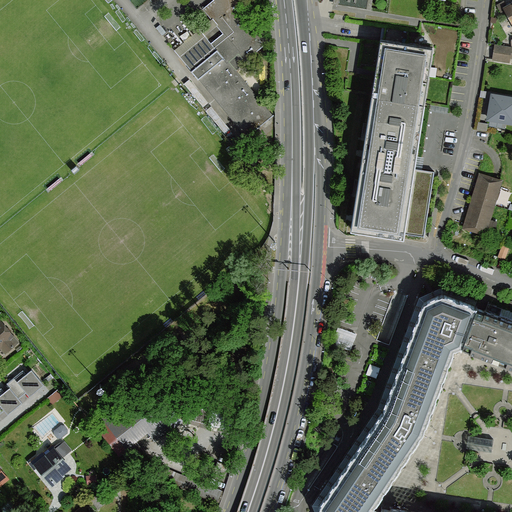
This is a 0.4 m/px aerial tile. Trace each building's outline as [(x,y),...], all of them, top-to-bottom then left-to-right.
[(205,35),(181,55),(245,134),(272,113),(236,68),(271,40),(238,0),(211,0),(201,8),(222,34),(211,42),(205,35)] [(371,0),(333,0),(333,2),(370,9),(371,0)] [(436,46),(384,38),(355,230),(408,237),(409,232),(427,235),(437,172),(417,169),(436,46)] [(509,62),(511,48),(496,45),(494,60),(509,62)] [(486,122),(511,124),(511,93),(489,91),(486,122)] [(495,179),(481,175),(466,225),(465,228),(486,234),(502,181),(495,179)] [(463,347),(477,307),(443,294),(424,302),(406,350),(448,366),(455,349),(461,346),(463,347)] [(499,362),(511,325),(511,319),(477,307),(463,347),(499,362)] [(10,332),(0,320),(0,347),(1,346),(7,352),(15,344),(10,338),(7,341),(4,337),(10,332)] [(511,366),(511,325),(499,362),(511,366)] [(448,366),(406,350),(384,410),(424,431),(448,366)] [(23,371),(7,383),(19,398),(26,393),(30,397),(44,385),(32,371),(27,375),(23,371)] [(1,388),(0,389),(0,413),(4,410),(8,415),(22,403),(10,388),(5,393),(1,388)] [(136,396),(105,420),(125,446),(149,428),(165,416),(162,413),(151,397),(136,396)] [(165,416),(149,428),(157,438),(187,417),(181,414),(175,404),(162,413),(165,416)] [(424,431),(384,410),(348,464),(385,489),(424,431)] [(69,429),(66,426),(62,425),(55,430),(55,434),(58,438),(61,438),(68,433),(69,429)] [(492,452),(493,446),(474,443),(476,436),(469,435),(467,449),(492,452)] [(494,439),(476,436),(474,443),(493,446),(494,439)] [(183,444),(180,440),(174,445),(177,449),(183,444)] [(150,458),(137,442),(124,452),(136,469),(150,458)] [(55,451),(61,458),(69,452),(62,444),(55,451)] [(55,451),(52,447),(33,463),(41,473),(44,470),(52,479),(67,467),(61,458),(55,451)] [(218,502),(222,491),(157,464),(153,476),(218,502)] [(385,489),(348,464),(319,506),(321,511),(381,511),(382,508),(375,504),(385,489)] [(0,485),(9,479),(0,468),(0,485)] [(112,495),(106,487),(92,499),(99,506),(112,495)]
